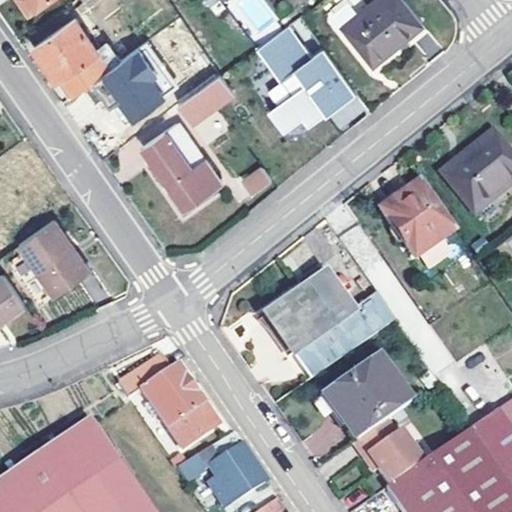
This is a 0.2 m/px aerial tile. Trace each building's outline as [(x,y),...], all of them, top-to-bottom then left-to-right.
[(18,0),(28,15),(49,0),(18,0)] [(121,1),(120,0),(84,0),(74,8),(88,27),(121,1)] [(224,0),(249,43),(279,26),(264,0),(224,0)] [(402,0),(371,0),(341,24),(373,65),(400,42),(422,24),(402,0)] [(301,15),(258,46),(291,93),(268,109),(284,131),(302,117),(308,125),(356,91),(301,15)] [(69,97),(119,60),(107,44),(97,51),(75,19),(34,47),(69,97)] [(429,33),(422,24),(400,42),(408,51),(429,33)] [(98,78),(132,124),(177,90),(143,45),(98,78)] [(233,93),(219,73),(177,104),(191,124),(233,93)] [(193,129),(204,146),(230,129),(219,112),(193,129)] [(182,128),(174,123),(141,144),(185,208),(221,183),(182,128)] [(511,180),(511,160),(490,132),(438,174),(471,214),(511,180)] [(251,193),(269,179),(259,165),(240,177),(244,183),(239,186),(243,192),(248,189),(251,193)] [(452,231),(417,182),(378,210),(414,260),(452,231)] [(17,245),(54,297),(89,272),(72,249),(61,234),(52,221),(17,245)] [(387,313),(407,302),(363,222),(343,233),(387,313)] [(69,229),(61,234),(72,249),(80,244),(69,229)] [(0,320),(21,306),(0,275),(0,320)] [(264,320),(307,381),(393,322),(375,295),(349,315),(322,278),(264,320)] [(319,394),(353,442),(386,419),(409,404),(375,356),(319,394)] [(114,383),(127,400),(140,391),(182,449),(216,425),(175,366),(170,370),(161,358),(132,378),(128,373),(114,383)] [(468,429),(469,430),(511,488),(511,433),(495,410),(468,429)] [(150,511),(86,419),(0,477),(0,511),(150,511)] [(376,470),(387,486),(422,462),(400,430),(395,433),(386,419),(353,442),(352,443),(361,458),(366,455),(376,470)] [(400,511),(511,511),(511,488),(469,430),(422,462),(387,486),(384,488),(400,511)] [(174,468),(185,483),(199,473),(223,508),(264,480),(231,434),(174,468)] [(376,470),(366,455),(361,458),(372,473),(376,470)] [(281,511),(273,500),(255,511),(281,511)]
